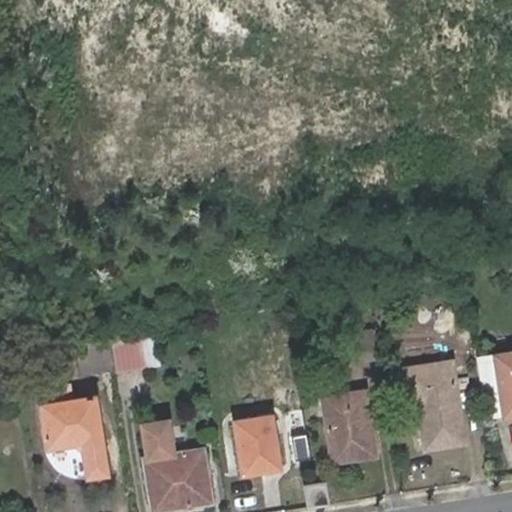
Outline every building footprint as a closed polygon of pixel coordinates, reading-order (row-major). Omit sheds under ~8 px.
[(376,358),(372,328),(354,330),(358,360),(376,358)] [(109,337),(114,369),(114,372),(156,365),(151,330),(109,337)] [(114,369),(109,337),(74,342),(80,375),(114,369)] [(511,353),(492,357),(501,417),(511,414),(511,353)] [(492,357),(474,360),(484,419),(501,417),(492,357)] [(404,372),(412,431),(449,424),(442,365),(404,372)] [(350,456),(351,460),(372,457),(362,392),(321,398),(329,459),(350,456)] [(112,474),(100,395),(45,403),(51,448),(76,445),(87,451),(90,477),(112,474)] [(278,470),(271,418),(234,424),(243,475),(278,470)] [(146,458),(142,459),(149,503),(185,498),(186,507),(210,504),(202,450),(190,452),(182,453),(170,455),(165,422),(141,426),(146,458)] [(330,464),(351,460),(350,456),(329,459),(330,464)] [(304,488),(307,507),(326,504),(323,485),(304,488)] [(185,498),(149,503),(150,511),(153,511),(186,507),(185,498)]
